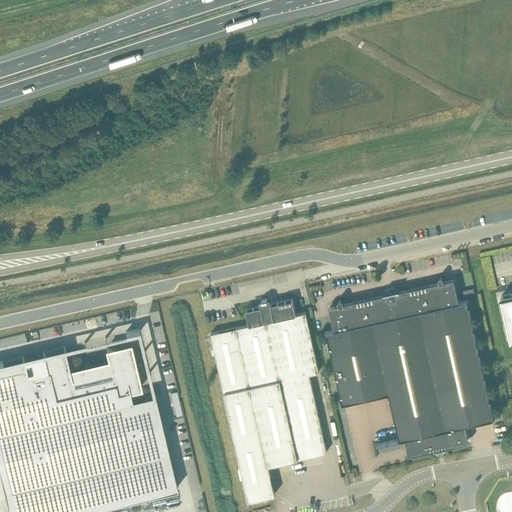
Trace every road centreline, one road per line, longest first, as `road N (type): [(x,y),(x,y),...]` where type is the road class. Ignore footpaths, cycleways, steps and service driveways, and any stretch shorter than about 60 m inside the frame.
road 1 (secondary): [(69,254),(511,157)]
road 2 (unclassified): [(363,260),(299,256),(0,323)]
road 3 (motorway): [(0,95),(299,0)]
road 4 (motorway): [(223,0),(0,70)]
road 5 (unknown): [(139,292),(190,511)]
road 6 (unclassified): [(363,260),(511,226)]
